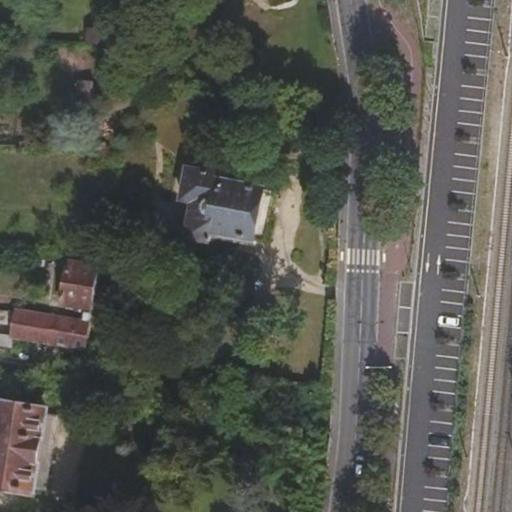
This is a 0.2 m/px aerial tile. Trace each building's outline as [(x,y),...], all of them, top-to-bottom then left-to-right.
[(104,44),(103,28),(77,28),(77,43),(104,44)] [(122,44),(121,28),(103,28),(104,44),(122,44)] [(253,238),(263,189),(231,182),(232,174),(176,163),(170,196),(182,199),(175,236),(198,241),(200,227),(253,238)] [(90,307),(97,263),(64,258),(57,302),(90,307)] [(88,317),(90,309),(82,309),(81,316),(88,317)] [(84,346),(88,322),(12,311),(9,337),(43,341),(84,346)] [(0,357),(39,362),(43,341),(9,337),(0,335),(0,357)] [(35,484),(44,412),(44,407),(0,401),(0,484),(35,488),(35,484)] [(49,486),(58,413),(44,412),(35,484),(49,486)]
